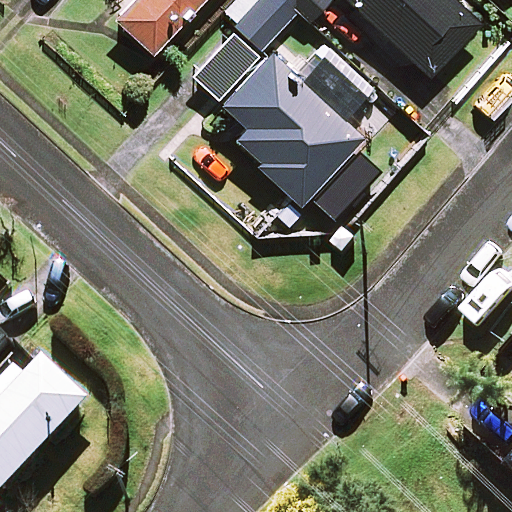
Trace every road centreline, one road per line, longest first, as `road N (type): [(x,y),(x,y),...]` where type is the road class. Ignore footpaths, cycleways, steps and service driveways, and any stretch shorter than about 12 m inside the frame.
road 1 (residential): [(0,146),(293,419)]
road 2 (residential): [(293,419),(511,172)]
road 3 (residential): [(207,511),(293,419)]
